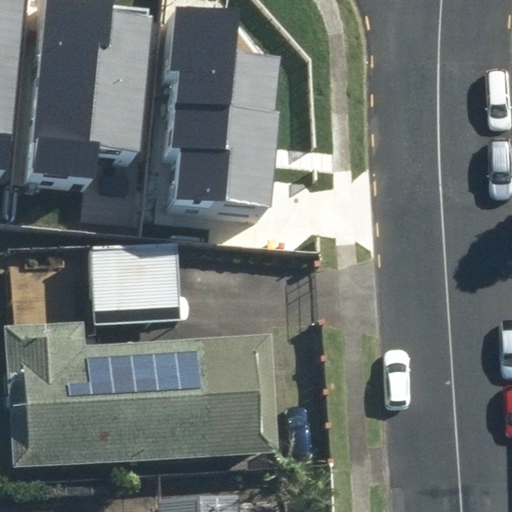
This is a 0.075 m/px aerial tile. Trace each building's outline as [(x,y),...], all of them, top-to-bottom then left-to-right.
[(0,4),(0,165),(11,6),(0,4)] [(80,151),(115,154),(124,15),(11,6),(0,165),(0,181),(78,185),(80,151)] [(161,23),(152,204),(260,209),(267,71),(229,69),(231,26),(161,23)] [(197,249),(81,248),(81,330),(13,328),(9,474),(280,480),(283,344),(197,342),(197,249)] [(264,511),(265,496),(167,497),(166,511),(264,511)]
